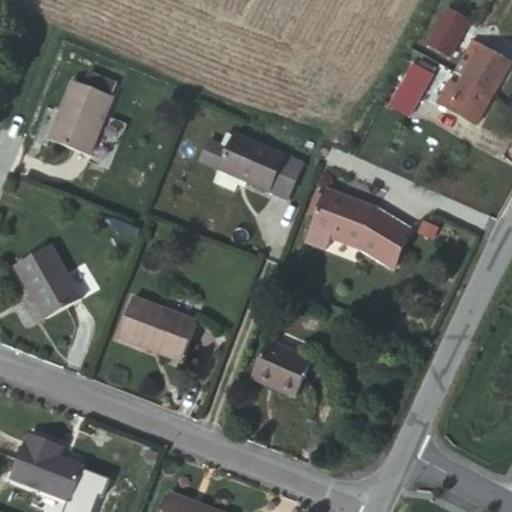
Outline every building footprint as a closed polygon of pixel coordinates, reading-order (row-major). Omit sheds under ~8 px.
[(428,47),(450,59),(470,24),(447,11),(428,47)] [(463,78),(493,95),(510,64),(472,44),(455,74),(463,78)] [(433,76),(416,66),(404,88),(421,98),(433,76)] [(87,74),(83,86),(113,94),(116,81),(87,74)] [(477,124),(493,95),(463,78),(457,90),(449,85),(439,103),(477,124)] [(113,97),(74,83),(50,142),(89,157),(113,97)] [(200,163),(220,171),(242,180),(287,199),(301,165),(234,135),(227,150),(209,143),(200,163)] [(242,180),(220,171),(214,185),(235,194),(242,180)] [(327,192),(325,198),(358,210),(359,205),(327,192)] [(358,210),(325,198),(306,246),(324,252),(330,238),(396,271),(411,232),(377,211),(359,205),(358,210)] [(82,300),(53,247),(16,267),(46,320),(82,300)] [(118,339),(153,352),(155,345),(185,356),(198,324),(133,300),(118,339)] [(312,360),(266,343),(251,379),(298,397),(312,360)] [(155,345),(153,352),(183,362),(185,356),(155,345)] [(54,456),(58,446),(31,435),(26,445),(24,445),(11,479),(71,501),(84,468),(60,458),(54,456)] [(58,446),(54,456),(60,458),(64,448),(58,446)] [(170,495),(168,500),(195,510),(197,505),(170,495)] [(195,510),(168,500),(162,511),(216,511),(197,505),(195,510)]
